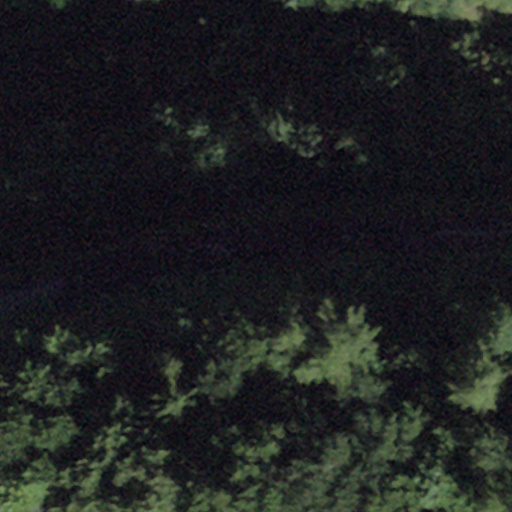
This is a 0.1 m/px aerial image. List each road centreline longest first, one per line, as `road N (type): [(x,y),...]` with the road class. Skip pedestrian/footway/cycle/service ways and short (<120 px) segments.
road 1 (track): [(0,450),(254,390),(511,364)]
road 2 (unclassified): [(0,301),(274,242),(511,225)]
